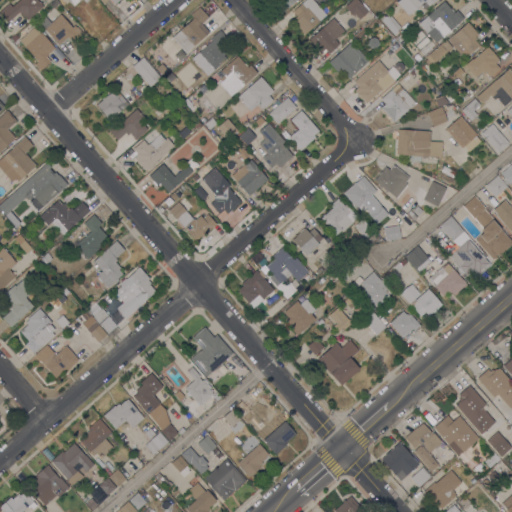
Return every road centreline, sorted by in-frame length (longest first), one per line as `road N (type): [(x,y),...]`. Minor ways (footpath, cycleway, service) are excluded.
road 1 (residential): [(391,511),(0,58)]
road 2 (residential): [(347,138),(339,154),(0,459)]
road 3 (residential): [(347,138),(235,0)]
road 4 (residential): [(174,0),(47,111)]
road 5 (secondary): [(511,299),(388,408)]
